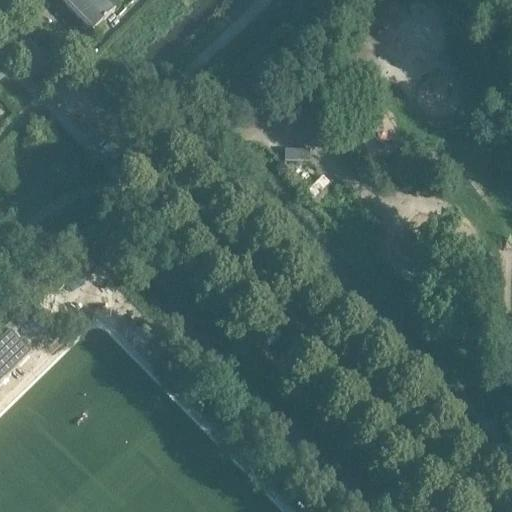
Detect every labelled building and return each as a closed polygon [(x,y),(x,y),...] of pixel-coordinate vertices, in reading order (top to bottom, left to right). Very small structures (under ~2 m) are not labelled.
[(77,19),(97,0),(68,0),(63,5),(77,19)] [(103,23),(114,12),(102,0),(97,0),(77,19),(91,34),(100,26),(103,23)] [(284,164),(309,164),(309,152),(284,152),(284,164)] [(288,170),(282,164),(275,170),(280,177),(288,170)] [(322,178),(310,190),(305,195),(312,202),(314,200),(329,185),(322,178)] [(0,383),(30,354),(28,352),(20,343),(16,339),(13,336),(9,332),(0,341),(0,383)]
